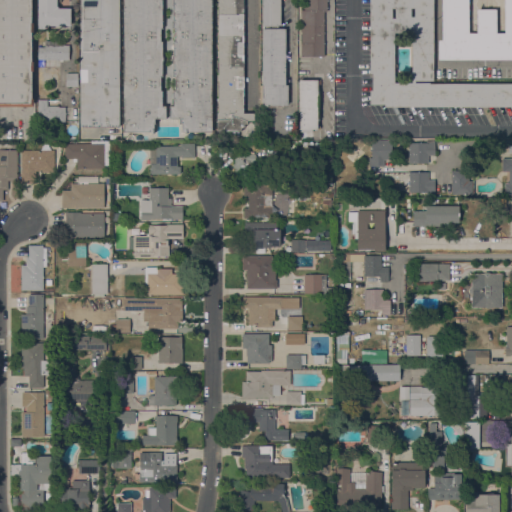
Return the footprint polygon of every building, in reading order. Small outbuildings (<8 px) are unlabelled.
[(0,0),(31,0),(31,23),(33,23),(33,32),(31,32),(31,61),(33,61),(33,71),(31,71),(31,98),(33,98),(33,107),(0,106),(0,0)] [(38,0),(57,0),(57,8),(71,8),(70,25),(45,25),(45,29),(38,29),(38,0)] [(80,0),(119,0),(119,126),(80,127),(80,0)] [(211,0),(212,132),(186,132),(186,133),(184,133),(184,132),(181,132),(181,124),(180,124),(180,118),(169,118),(169,106),(173,106),(173,90),(175,90),(175,76),(173,76),(173,61),(172,61),(172,56),(173,56),(173,41),(174,41),(174,28),(173,28),(173,0),(162,0),(162,28),(160,28),(161,41),(162,41),(162,56),(162,61),(162,76),(160,76),(160,91),(162,91),(162,106),(165,106),(165,118),(156,118),(156,124),(154,124),(154,132),(153,132),(153,133),(151,133),(151,131),(124,131),(123,0),(211,0)] [(218,0),(243,0),(243,113),(254,113),(254,121),(247,121),(247,124),(244,124),(244,127),(241,127),(241,131),(217,131),(217,113),(218,113),(218,0)] [(262,28),(263,28),(263,25),(262,25),(262,0),(280,0),(280,25),(278,25),(278,28),(285,28),(285,32),(287,32),(287,38),(285,38),(285,42),(286,42),(286,48),(285,48),(285,54),(286,54),(286,59),(285,59),(285,65),(286,65),(286,71),(285,71),(285,77),(286,77),(286,83),(285,83),(285,85),(288,85),(287,105),(268,105),(268,107),(262,107),(262,28)] [(301,10),(304,10),(304,0),(327,0),(327,11),(324,11),(324,57),(301,57),(301,10)] [(433,0),(433,83),(511,83),(511,107),(385,107),(385,104),(370,104),(369,90),(372,90),(372,74),(370,74),(369,0),(433,0)] [(511,60),(438,60),(438,40),(442,40),(442,0),(511,0),(511,60)] [(69,60),(62,60),(62,61),(60,61),(60,60),(37,59),(38,47),(44,47),(44,41),(63,41),(63,45),(69,45),(69,60)] [(78,73),(77,86),(76,86),(76,94),(70,94),(70,86),(66,86),(66,73),(78,73)] [(320,80),(320,85),(319,85),(317,126),(320,126),(320,129),(317,129),(312,129),(312,132),(301,132),(301,129),(299,129),(299,80),(320,80)] [(54,99),(54,98),(59,98),(59,106),(65,106),(65,122),(38,122),(38,99),(54,99)] [(391,140),(392,159),(384,159),(384,166),(380,166),(380,168),(376,168),(376,166),(369,166),(369,158),(371,158),(371,140),(391,140)] [(426,143),(426,140),(435,140),(435,155),(428,155),(428,163),(409,163),(409,162),(408,162),(408,158),(409,158),(409,143),(426,143)] [(104,143),(104,168),(77,168),(77,162),(73,162),(73,158),(65,158),(65,143),(104,143)] [(151,174),(151,173),(150,173),(150,167),(151,167),(151,165),(150,165),(150,147),(156,147),(156,146),(180,146),(180,143),(194,143),(194,157),(181,157),(181,156),(177,156),(177,166),(180,166),(180,174),(151,174)] [(511,145),(511,195),(504,195),(504,183),(509,183),(509,171),(501,171),(501,158),(511,158),(511,153),(508,153),(508,145),(511,145)] [(17,177),(14,178),(14,180),(8,180),(8,189),(3,189),(3,201),(0,201),(0,150),(17,150),(17,177)] [(21,150),(54,150),(54,172),(40,172),(40,171),(36,171),(36,183),(21,183),(21,150)] [(238,156),(237,151),(249,150),(249,154),(254,154),(254,161),(250,161),(251,169),(235,170),(234,156),(238,156)] [(472,171),(473,194),(451,194),(451,171),(472,171)] [(428,172),(428,179),(435,179),(435,194),(426,194),(426,192),(409,192),(409,176),(408,176),(408,173),(409,173),(409,172),(428,172)] [(104,183),(104,207),(62,207),(62,190),(70,190),(70,183),(104,183)] [(243,184),(272,184),(272,218),(243,218),(243,208),(248,208),(248,196),(243,196),(243,184)] [(141,219),(141,211),(139,211),(139,200),(149,200),(149,187),(168,187),(168,198),(171,198),(171,205),(182,205),(182,219),(141,219)] [(458,222),(448,222),(448,226),(413,226),(413,210),(425,210),(425,205),(426,205),(426,198),(435,198),(435,205),(458,206),(458,222)] [(374,251),(374,249),(357,249),(357,238),(352,238),(352,222),(348,222),(348,211),(357,211),(357,210),(385,210),(385,251),(374,251)] [(80,212),(80,213),(104,213),(104,220),(107,220),(107,227),(104,227),(104,238),(65,238),(65,212),(80,212)] [(277,222),(277,229),(279,229),(279,246),(270,246),(270,248),(249,248),(249,231),(244,231),(244,222),(277,222)] [(133,256),(133,248),(129,249),(129,237),(133,237),(133,236),(144,235),(144,232),(135,233),(135,227),(148,227),(148,225),(147,225),(147,223),(166,223),(166,224),(183,224),(183,238),(168,238),(168,256),(133,256)] [(304,239),(304,252),(291,252),(291,239),(304,239)] [(330,240),(330,251),(305,250),(306,240),(330,240)] [(67,243),(85,242),(86,266),(68,266),(67,243)] [(21,265),(26,265),(26,257),(28,257),(28,245),(43,245),(43,247),(47,247),(47,267),(43,267),(43,290),(21,290),(21,265)] [(272,255),(272,264),(275,264),(275,279),(276,279),(277,288),(247,288),(247,278),(245,278),(244,275),(244,272),(245,270),(242,270),(242,255),(272,255)] [(381,256),(381,264),(382,264),(382,267),(388,267),(388,282),(380,282),(380,276),(363,276),(363,260),(363,257),(364,257),(364,255),(381,256)] [(449,264),(449,280),(418,280),(418,263),(449,264)] [(107,294),(92,294),(92,264),(107,264),(107,294)] [(157,267),(157,268),(172,268),(172,273),(182,273),(182,294),(147,294),(147,285),(145,285),(145,267),(157,267)] [(491,307),(490,308),(487,308),(486,307),(471,307),(471,295),(470,294),(468,292),(468,290),(469,288),(470,287),(471,286),(471,274),(483,274),(483,272),(490,272),(490,273),(495,273),(495,307),(491,307)] [(326,274),(326,294),(304,294),(304,274),(326,274)] [(383,289),(383,300),(390,300),(390,315),(381,315),(381,309),(364,309),(364,294),(363,294),(363,291),(364,291),(364,289),(383,289)] [(43,333),(45,333),(45,337),(43,337),(43,338),(21,338),(21,314),(26,314),(26,306),(28,306),(28,294),(43,294),(43,333)] [(282,308),(274,308),(274,320),(272,320),(272,327),(258,327),(258,325),(248,325),(248,307),(243,307),(243,297),(282,297),(282,308)] [(182,298),(182,308),(180,308),(180,309),(182,309),(182,322),(178,321),(178,328),(148,328),(148,321),(143,321),(143,311),(123,310),(123,298),(182,298)] [(287,316),(301,316),(302,329),(287,330),(287,316)] [(130,319),(130,332),(116,332),(116,319),(130,319)] [(268,333),(268,344),(271,344),(271,361),(268,361),(268,363),(247,363),(247,355),(246,355),(246,348),(242,348),(242,333),(268,333)] [(63,362),(73,362),(72,349),(66,349),(65,336),(104,335),(105,349),(75,349),(75,374),(78,374),(78,380),(96,380),(96,400),(63,401),(63,362)] [(420,355),(405,355),(406,335),(420,335),(420,355)] [(181,348),(182,348),(182,362),(158,362),(158,337),(179,337),(179,336),(181,336),(181,348)] [(426,338),(427,338),(427,336),(442,336),(442,356),(431,356),(431,357),(429,357),(429,356),(426,356),(426,338)] [(21,343),(43,343),(44,387),(29,388),(29,375),(23,375),(23,368),(21,368),(21,343)] [(489,350),(488,364),(464,364),(464,350),(489,350)] [(305,354),(305,364),(301,364),(301,368),(286,368),(286,354),(305,354)] [(141,369),(127,369),(127,366),(124,366),(124,359),(127,359),(127,356),(141,356),(141,369)] [(399,365),(399,381),(343,381),(342,366),(399,365)] [(290,370),(290,385),(278,385),(278,394),(272,394),(272,397),(242,397),(242,381),(246,381),(246,371),(261,371),(261,370),(290,370)] [(478,375),(479,395),(486,395),(487,419),(472,419),(472,418),(466,418),(465,375),(478,375)] [(182,376),(182,391),(176,391),(176,405),(148,405),(148,395),(154,395),(154,376),(182,376)] [(120,393),(120,379),(134,379),(133,393),(120,393)] [(421,386),(421,387),(443,387),(443,415),(399,415),(399,387),(409,387),(409,386),(421,386)] [(301,391),(301,394),(304,394),(304,404),(301,404),(301,405),(286,404),(286,391),(301,391)] [(44,392),(44,437),(21,436),(21,411),(26,411),(26,406),(22,406),(22,392),(44,392)] [(274,416),(276,416),(276,419),(274,419),(274,429),(288,430),(288,440),(274,440),(274,439),(265,439),(265,431),(258,431),(258,422),(242,422),(242,408),(262,408),(262,409),(274,409),(274,416)] [(135,423),(122,423),(122,420),(119,420),(119,421),(120,421),(120,426),(111,426),(111,411),(135,412),(135,423)] [(177,445),(142,445),(142,435),(147,435),(147,427),(156,427),(155,415),(177,415),(177,445)] [(479,448),(464,448),(464,422),(479,422),(479,448)] [(435,423),(435,431),(441,431),(442,445),(445,445),(446,466),(430,466),(429,423),(435,423)] [(388,425),(388,443),(366,442),(367,425),(378,425),(378,424),(388,425)] [(511,475),(511,443),(503,443),(503,427),(511,427),(511,475)] [(241,445),(272,445),(272,464),(289,464),(289,477),(246,477),(246,469),(244,469),(244,457),(241,457),(241,445)] [(112,468),(112,448),(131,448),(131,468),(112,468)] [(22,464),(22,452),(35,452),(34,464),(37,464),(37,474),(41,474),(41,467),(53,467),(53,482),(43,482),(43,506),(30,505),(30,510),(20,510),(21,476),(11,476),(11,464),(15,464),(22,464)] [(177,482),(139,482),(139,458),(147,458),(147,452),(161,452),(161,460),(163,460),(163,453),(176,453),(176,464),(177,464),(177,482)] [(99,460),(99,473),(78,473),(78,460),(99,460)] [(391,462),(424,462),(424,481),(425,481),(425,487),(413,488),(413,490),(408,490),(408,509),(391,509),(391,462)] [(381,510),(336,509),(336,468),(350,468),(350,472),(382,472),(381,510)] [(427,499),(427,488),(433,488),(434,473),(463,473),(463,499),(427,499)] [(89,481),(89,509),(55,508),(56,487),(72,487),(72,480),(89,481)] [(281,511),(280,503),(277,500),(254,500),(251,511),(235,511),(241,483),(283,484),(285,498),(286,498),(290,511),(288,511),(281,511)] [(175,487),(175,498),(170,498),(170,511),(169,511),(143,511),(142,511),(142,497),(145,497),(145,490),(148,490),(148,487),(175,487)] [(466,511),(467,497),(475,497),(475,494),(500,494),(499,511),(466,511)] [(117,511),(117,502),(131,503),(131,511),(117,511)]
